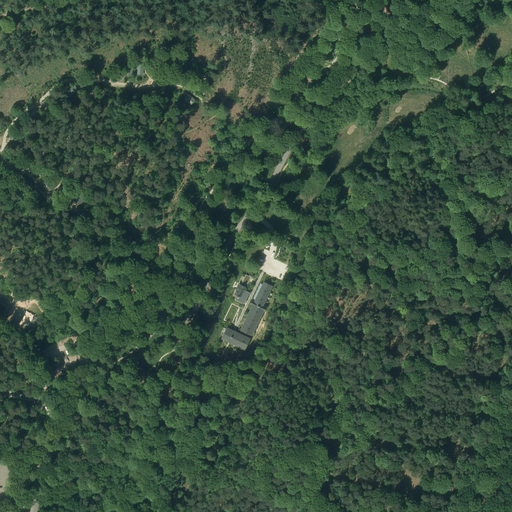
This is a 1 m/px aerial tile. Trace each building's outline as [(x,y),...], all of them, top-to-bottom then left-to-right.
[(66,95),(77,91),(75,85),(64,89),(66,95)] [(188,93),(183,98),(191,105),(196,100),(188,93)] [(50,177),(44,182),(50,189),(56,184),(50,177)] [(22,185),(31,188),(33,182),(25,179),(22,185)] [(65,195),(67,190),(59,186),(57,192),(65,195)] [(74,198),(80,205),(85,202),(79,194),(74,198)] [(48,195),(46,201),(54,204),(56,198),(48,195)] [(100,220),(106,214),(101,210),(95,216),(100,220)] [(246,274),(242,282),(247,285),(250,277),(246,274)] [(246,320),(243,324),(241,328),(250,333),(252,329),(255,325),(257,321),(259,317),(261,313),(263,309),(264,310),(265,306),(263,304),(265,300),(267,296),(269,292),(272,288),(271,288),(271,287),(265,283),(264,284),(263,284),(261,288),(259,292),(257,296),(254,300),(252,299),(250,302),(254,304),(252,308),(250,312),(248,316),(246,320)] [(234,294),(236,295),(237,295),(236,298),(244,302),(246,298),(248,295),(247,294),(248,292),(244,290),(245,287),(240,284),(239,284),(234,294)] [(26,329),(28,330),(34,319),(32,318),(31,320),(29,319),(23,330),(25,332),(26,329)] [(234,332),(233,331),(228,329),(227,330),(226,329),(223,335),(224,336),(223,337),(228,339),(230,341),(231,341),(235,343),(239,345),(243,348),(248,339),(244,337),(239,335),(237,333),(235,333),(234,332)]
